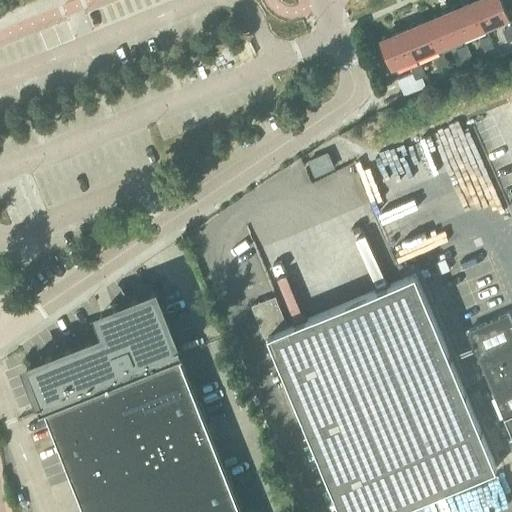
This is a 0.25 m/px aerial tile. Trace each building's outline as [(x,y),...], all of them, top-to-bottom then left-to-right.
[(462,36),(486,26),(475,0),(452,10),(462,36)] [(476,0),(475,0),(486,26),(509,17),(502,0),(476,0)] [(429,20),(439,46),(462,36),(452,10),(429,20)] [(416,55),(439,46),(429,20),(406,29),(416,55)] [(511,25),(502,29),(508,42),(511,40),(511,25)] [(393,65),(416,55),(406,29),(382,39),(393,65)] [(495,47),(493,43),(490,35),(480,39),(485,51),(495,47)] [(457,49),(462,61),(472,56),(467,45),(457,49)] [(449,66),(444,54),(434,59),(439,70),(449,66)] [(405,93),(425,85),(422,76),(425,75),(420,63),(411,67),(413,71),(398,77),(405,93)] [(308,161),(315,177),(335,168),(328,152),(308,161)] [(389,511),(497,467),(416,273),(289,325),(276,294),(252,304),(265,336),(269,334),(342,511),(389,511)] [(45,408),(85,511),(243,511),(180,354),(184,352),(180,343),(177,344),(156,291),(113,308),(116,316),(103,321),(108,333),(28,365),(42,400),(38,402),(41,409),(45,408)] [(511,433),(511,318),(510,313),(469,330),(511,433)]
